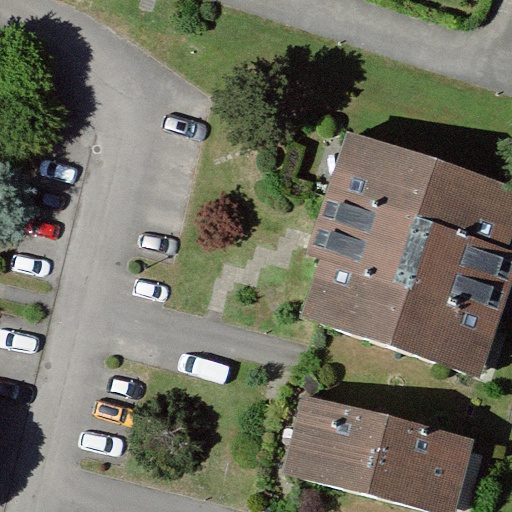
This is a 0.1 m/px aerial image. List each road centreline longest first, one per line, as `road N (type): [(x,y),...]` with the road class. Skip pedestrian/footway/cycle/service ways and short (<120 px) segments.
road 1 (residential): [(0,1),(50,19),(111,76),(124,139),(36,511)]
road 2 (residential): [(299,0),(511,69)]
